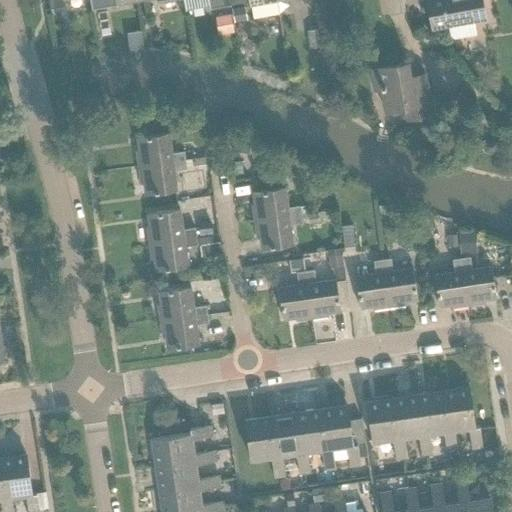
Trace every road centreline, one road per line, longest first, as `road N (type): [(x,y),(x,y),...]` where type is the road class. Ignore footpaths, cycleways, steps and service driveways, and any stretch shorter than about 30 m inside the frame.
road 1 (unclassified): [(92,393),(70,251),(6,0)]
road 2 (residential): [(511,360),(501,339),(474,332),(246,371)]
road 3 (residential): [(246,371),(222,186)]
road 4 (residential): [(246,371),(92,393)]
road 5 (unclassified): [(109,511),(92,393)]
